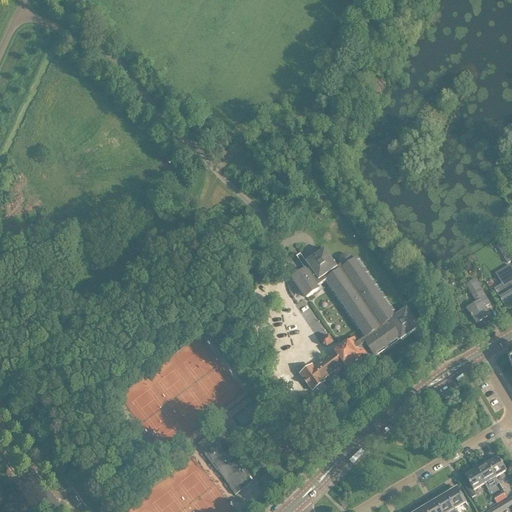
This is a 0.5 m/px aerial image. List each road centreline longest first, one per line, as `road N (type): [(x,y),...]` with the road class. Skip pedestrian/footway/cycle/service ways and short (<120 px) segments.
road 1 (secondary): [(294,503),(378,421),(480,353)]
road 2 (residential): [(358,511),(511,418)]
